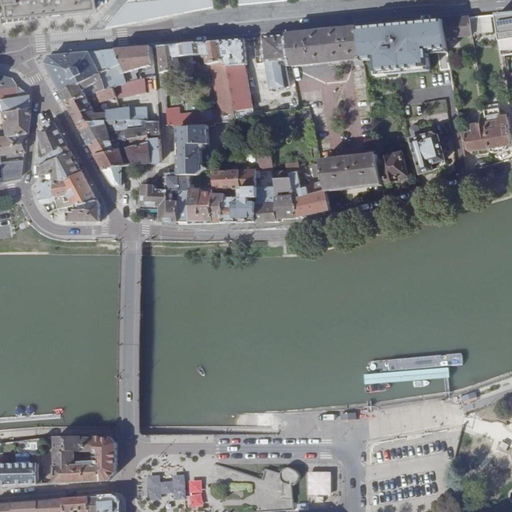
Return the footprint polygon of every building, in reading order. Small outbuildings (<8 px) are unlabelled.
[(95,10),(94,0),(0,0),(0,14),(0,17),(13,16),(27,15),(35,14),(43,14),(58,13),(78,11),(95,10)] [(129,0),(105,30),(213,10),(212,0),(237,0),(238,8),(289,3),(288,0),(311,0),(312,1),(326,0),(129,0)] [(511,13),(496,15),(503,57),(511,55),(511,13)] [(482,33),(480,17),(471,18),(471,24),(473,34),(482,33)] [(462,25),(471,24),(471,18),(442,21),(445,37),(463,35),(462,25)] [(424,40),(433,39),(445,37),(442,21),(430,22),(431,27),(422,29),(424,40)] [(462,25),(463,35),(473,34),(471,24),(462,25)] [(382,46),(378,26),(371,27),(364,28),(357,29),(361,50),(368,49),(374,47),(382,46)] [(392,44),(389,26),(378,26),(382,46),(392,44)] [(286,35),(291,66),(355,60),(356,65),(363,65),(361,50),(357,29),(350,29),(340,30),(286,35)] [(286,35),(263,37),(265,59),(273,92),(287,88),(282,67),(291,66),(286,35)] [(244,39),(221,41),(234,120),(247,118),(239,66),(244,65),(247,65),(244,39)] [(218,111),(168,116),(168,121),(168,126),(180,129),(188,130),(208,129),(214,128),(214,124),(234,122),(234,120),(221,41),(160,47),(163,76),(168,83),(181,82),(181,75),(194,73),(194,68),(198,68),(198,64),(195,64),(195,62),(192,62),(192,56),(204,55),(205,58),(207,58),(208,66),(211,65),(218,111)] [(138,69),(151,65),(154,64),(151,48),(117,51),(121,66),(111,69),(102,73),(106,90),(129,83),(129,80),(140,79),(139,72),(138,69)] [(117,51),(104,52),(111,69),(121,66),(117,51)] [(111,69),(104,52),(50,57),(46,65),(61,92),(78,84),(82,79),(102,73),(111,69)] [(251,117),(244,65),(239,66),(247,118),(251,117)] [(332,67),(313,68),(313,72),(317,72),(317,76),(333,75),(332,67)] [(93,82),(96,93),(106,90),(102,73),(82,79),(78,84),(61,92),(68,105),(87,96),(83,84),(93,82)] [(7,76),(2,75),(0,79),(0,89),(16,86),(18,86),(7,76)] [(96,93),(87,96),(68,105),(78,122),(86,118),(115,119),(147,120),(146,107),(119,108),(119,111),(95,112),(92,104),(116,97),(116,98),(144,91),(144,78),(140,79),(129,80),(129,83),(106,90),(96,93)] [(87,96),(96,93),(93,82),(83,84),(87,96)] [(0,98),(17,95),(16,86),(0,89),(0,98)] [(0,111),(28,107),(27,94),(18,86),(16,86),(17,95),(0,98),(0,111)] [(0,124),(1,129),(2,136),(25,134),(28,107),(0,111),(0,124)] [(115,124),(115,119),(86,118),(78,122),(82,131),(115,124)] [(499,122),(499,124),(502,124),(503,131),(510,130),(509,121),(507,118),(501,119),(499,122)] [(130,138),(137,137),(149,135),(149,140),(161,140),(159,121),(147,120),(115,119),(115,124),(82,131),(90,145),(110,142),(109,134),(115,133),(116,141),(130,138)] [(40,158),(67,146),(54,122),(39,131),(42,140),(39,139),(40,158)] [(488,126),(491,150),(511,146),(511,139),(510,130),(503,131),(502,124),(499,124),(488,126)] [(410,130),(414,140),(423,137),(419,127),(417,125),(412,127),(410,130)] [(470,153),(491,150),(488,126),(474,128),(475,136),(467,137),(470,153)] [(188,130),(180,129),(183,177),(191,177),(198,177),(206,170),(201,166),(200,154),(209,148),(208,129),(188,130)] [(423,173),(448,166),(438,132),(423,137),(414,140),(413,140),(423,173)] [(0,182),(19,180),(21,177),(23,160),(23,153),(25,134),(2,136),(0,135),(0,182)] [(135,147),(150,143),(149,140),(149,135),(137,137),(138,141),(138,143),(137,145),(135,147)] [(96,156),(121,150),(123,149),(132,147),(130,138),(116,141),(110,142),(90,145),(96,156)] [(162,160),(161,140),(149,140),(150,143),(153,163),(160,163),(162,160)] [(132,147),(123,149),(126,159),(124,159),(121,150),(96,156),(104,171),(121,167),(134,164),(153,163),(150,143),(135,147),(132,147)] [(40,166),(71,153),(67,146),(40,158),(40,166)] [(511,147),(511,146),(491,150),(492,154),(509,151),(511,147)] [(61,170),(77,164),(71,153),(40,166),(40,174),(51,172),(61,170)] [(378,153),(321,164),(321,165),(328,193),(383,183),(378,153)] [(410,178),(406,154),(384,159),(389,183),(410,178)] [(259,165),(271,164),(269,155),(258,155),(259,165)] [(53,182),(55,181),(68,180),(82,172),(77,164),(61,170),(51,172),(53,182)] [(290,179),(299,218),(332,211),(328,193),(321,165),(317,165),(318,169),(315,170),(317,185),(307,187),(307,188),(300,190),(297,174),(299,174),(297,165),(284,168),(285,172),(273,174),(274,180),(290,179)] [(121,186),(121,167),(104,171),(113,186),(121,186)] [(257,189),(258,224),(268,223),(266,204),(278,203),(276,188),(260,189),(259,178),(260,171),(255,172),(256,189),(257,189)] [(68,180),(55,181),(55,200),(56,209),(68,206),(75,205),(80,202),(81,205),(98,201),(82,172),(68,180)] [(225,190),(241,189),(256,189),(255,172),(215,173),(215,191),(225,190)] [(170,178),(170,191),(182,191),(192,191),(191,177),(183,177),(170,178)] [(266,204),(268,223),(278,223),(279,222),(280,222),(280,221),(280,219),(299,218),(290,179),(274,180),(276,188),(278,203),(266,204)] [(55,200),(55,181),(53,182),(50,182),(46,182),(40,183),(40,200),(43,204),(55,200)] [(156,186),(144,186),(144,206),(162,206),(170,206),(170,191),(157,191),(156,186)] [(241,199),(235,199),(235,224),(258,224),(257,189),(256,189),(241,189),(241,199)] [(181,222),(182,191),(170,191),(170,206),(162,206),(162,222),(181,222)] [(192,191),(182,191),(181,222),(181,225),(191,225),(192,191)] [(215,225),(224,224),(224,200),(226,199),(226,195),(215,195),(215,191),(192,191),(191,225),(215,225)] [(226,199),(227,224),(235,224),(235,199),(226,199)] [(68,213),(68,222),(101,223),(101,206),(98,201),(81,205),(80,202),(75,205),(75,214),(68,213)] [(475,392),(461,396),(463,402),(477,397),(475,392)] [(98,465),(98,457),(101,457),(101,451),(98,451),(97,439),(89,437),(87,437),(87,436),(70,436),(70,437),(56,437),(56,450),(55,450),(56,483),(56,484),(96,482),(95,466),(98,465)] [(97,438),(97,439),(98,451),(101,451),(101,457),(98,457),(98,465),(103,465),(104,482),(105,482),(105,480),(110,480),(117,474),(118,467),(118,444),(114,439),(109,439),(105,438),(104,438),(97,438)] [(39,464),(0,464),(0,487),(8,486),(39,485),(39,464)] [(103,465),(98,465),(95,466),(96,482),(104,482),(103,465)] [(292,508),(291,481),(297,480),(297,469),(262,470),(263,490),(253,490),(253,504),(271,503),(271,508),(292,508)] [(331,472),(307,472),(307,495),(331,495),(331,472)] [(186,474),(147,475),(148,501),(186,500),(186,506),(200,506),(199,493),(206,493),(205,481),(187,482),(186,474)] [(115,496),(90,498),(91,511),(120,511),(120,502),(115,496)] [(91,511),(90,498),(65,500),(66,511),(91,511)] [(65,499),(53,500),(54,511),(66,511),(65,500),(65,499)] [(0,511),(54,511),(53,500),(0,504),(0,511)]
